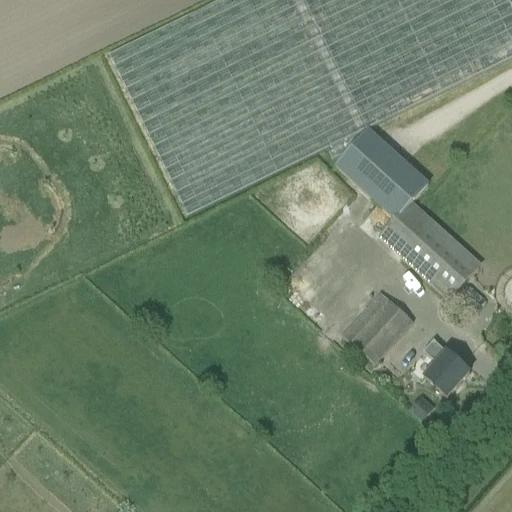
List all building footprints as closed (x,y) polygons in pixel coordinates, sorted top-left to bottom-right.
[(336,171),(370,135),(368,133),(511,63),(511,9),(507,0),(229,0),(108,59),(187,221),(328,153),(336,171)] [(396,225),(410,210),(429,188),(370,135),(336,171),(395,224),(396,225)] [(396,225),(395,224),(381,240),(451,303),(479,272),(410,210),(396,225)] [(374,369),(413,326),(379,296),(341,339),(374,369)] [(447,402),(470,376),(434,345),(424,356),(437,368),(425,382),(447,402)] [(423,425),(433,414),(427,408),(419,407),(412,415),(423,425)]
